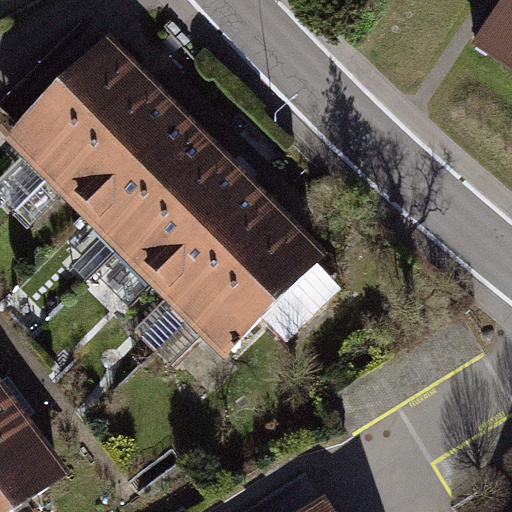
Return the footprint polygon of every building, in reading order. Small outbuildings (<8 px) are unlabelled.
[(511,0),(506,0),(476,47),(511,70),(511,0)] [(13,149),(47,183),(150,81),(116,47),(13,149)] [(47,183),(82,218),(185,115),(150,81),(47,183)] [(82,218),(116,252),(218,149),(185,115),(82,218)] [(116,252),(152,288),(255,185),(218,149),(116,252)] [(152,288),(188,323),(291,220),(255,185),(152,288)] [(188,323),(223,357),(324,254),(291,220),(188,323)] [(0,447),(29,426),(0,387),(0,447)] [(0,447),(0,511),(23,511),(69,478),(29,426),(0,447)]
